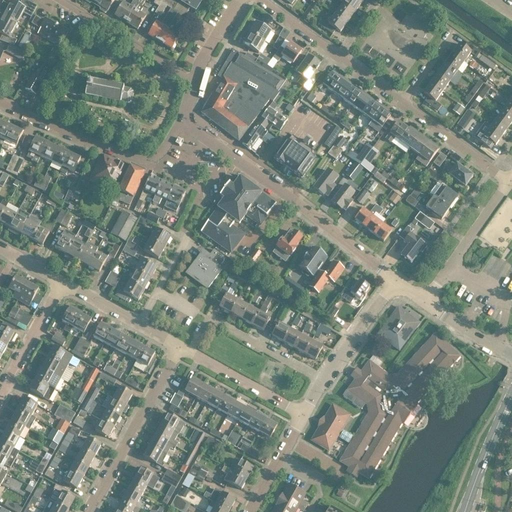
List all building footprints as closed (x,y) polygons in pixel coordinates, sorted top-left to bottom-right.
[(2,17),(16,24),(22,13),(26,15),(31,5),(22,0),(19,6),(11,2),(2,17)] [(98,0),(96,4),(101,7),(100,8),(100,10),(105,13),(106,12),(107,11),(108,11),(114,0),(98,0)] [(139,0),(137,4),(134,9),(126,23),(137,30),(145,16),(140,13),(143,8),(141,6),(144,0),(139,0)] [(178,4),(170,0),(161,0),(160,3),(166,6),(167,6),(170,8),(173,10),(178,4)] [(195,11),(201,0),(182,0),(181,2),(182,3),(178,4),(173,10),(175,11),(177,13),(184,17),(190,8),(195,11)] [(361,3),(356,0),(345,0),(342,4),(354,13),(361,3)] [(123,2),(114,16),(126,23),(134,9),(123,2)] [(166,6),(160,3),(159,7),(155,13),(159,15),(161,16),(166,6)] [(335,14),(347,23),(354,13),(342,4),(335,14)] [(167,22),(171,24),(177,13),(175,11),(173,10),(170,8),(164,20),(167,22)] [(177,13),(171,24),(167,29),(159,43),(171,50),(179,36),(172,32),(178,21),(184,24),(187,19),(184,17),(177,13)] [(336,30),(339,33),(347,23),(335,14),(328,24),(322,20),(318,25),(332,35),(336,30)] [(10,36),(16,24),(2,17),(0,21),(0,30),(5,33),(0,41),(13,46),(17,39),(10,36)] [(37,34),(58,46),(61,41),(62,42),(67,32),(44,19),(43,22),(35,17),(31,24),(39,29),(37,34)] [(167,29),(163,27),(155,22),(147,36),(159,43),(167,29)] [(249,33),(264,42),(271,32),(255,22),(249,33)] [(261,48),(264,42),(249,33),(248,33),(246,32),(243,39),(245,40),(242,44),(258,53),(261,48)] [(24,34),(18,46),(24,50),(31,38),(24,34)] [(277,50),(280,46),(285,40),(279,37),(273,47),(277,50)] [(285,50),(280,46),(277,50),(274,55),(272,58),(277,62),(281,56),(292,64),(301,51),(290,43),(285,50)] [(451,54),(463,62),(470,53),(476,57),(479,52),(466,43),(463,48),(458,45),(451,54)] [(5,54),(16,60),(20,53),(9,47),(5,54)] [(222,76),(200,113),(238,141),(269,99),(272,102),(279,93),(277,92),(286,80),(272,69),(267,66),(262,63),(257,60),(254,63),(244,57),(237,53),(232,50),(223,66),(219,74),(222,76)] [(444,64),(456,72),(463,62),(451,54),(444,64)] [(260,55),(257,60),(262,63),(267,66),(270,61),(260,55)] [(297,82),(307,90),(319,74),(315,71),(316,70),(315,69),(319,64),(307,56),(296,73),(301,76),(297,82)] [(481,56),(478,60),(492,71),(492,70),(495,66),(481,56)] [(477,64),(472,60),(468,65),(474,69),(477,64)] [(39,62),(24,90),(34,95),(50,69),(39,62)] [(456,72),(444,64),(437,73),(449,82),(454,86),(461,76),(456,72)] [(326,88),(332,92),(343,78),(336,73),(334,76),(331,73),(328,76),(324,72),(314,86),(323,92),(326,88)] [(430,83),(441,92),(449,82),(437,73),(430,83)] [(122,88),(123,87),(105,83),(106,78),(101,77),(100,82),(88,79),(87,84),(93,85),(91,92),(85,91),(84,96),(119,103),(120,102),(127,103),(130,101),(132,93),(130,90),(122,88)] [(475,86),(479,88),(482,83),(485,85),(487,81),(482,77),(475,86)] [(332,92),(342,99),(352,85),(343,78),(332,92)] [(424,102),(437,111),(441,106),(434,102),(441,92),(430,83),(423,93),(427,97),(424,102)] [(361,92),(352,85),(342,99),(351,106),(361,92)] [(280,94),(278,95),(282,98),(287,92),(282,88),(279,93),(280,94)] [(468,96),(472,99),(476,93),(472,90),(468,96)] [(361,92),(351,106),(361,113),(371,99),(361,92)] [(282,98),(278,95),(269,107),(273,110),(282,98)] [(381,106),(371,99),(361,113),(371,121),(381,106)] [(371,121),(368,125),(377,132),(389,116),(383,111),(385,109),(381,106),(371,121)] [(268,108),(256,124),(267,133),(272,126),(279,131),(287,121),(268,108)] [(324,112),(329,116),(332,112),(327,108),(324,112)] [(509,126),(511,121),(511,113),(504,108),(497,117),(509,126)] [(502,135),(509,126),(497,117),(490,127),(502,135)] [(0,121),(0,139),(1,140),(0,142),(0,144),(2,146),(10,128),(7,126),(8,124),(0,121)] [(460,121),(457,125),(460,127),(463,130),(466,126),(460,121)] [(407,129),(397,122),(389,133),(399,141),(407,129)] [(256,124),(242,144),(250,150),(258,139),(261,141),(261,140),(267,133),(256,124)] [(3,146),(2,148),(7,150),(8,148),(15,148),(23,131),(15,127),(14,129),(10,128),(2,146),(3,146)] [(336,127),(332,133),(337,137),(341,131),(336,127)] [(495,145),(502,135),(490,127),(483,137),(477,132),(473,137),(486,147),(490,142),(495,145)] [(410,131),(407,129),(399,141),(408,148),(417,136),(418,134),(412,129),(410,131)] [(267,133),(261,140),(269,146),(274,138),(267,133)] [(332,133),(328,139),(333,143),(337,137),(332,133)] [(420,138),(417,136),(408,148),(418,155),(426,143),(428,141),(421,136),(420,138)] [(35,137),(34,138),(28,152),(34,155),(31,161),(37,164),(40,158),(46,144),(42,142),(43,140),(35,137)] [(333,146),(338,150),(345,141),(340,137),(333,146)] [(328,139),(324,145),(329,149),(333,143),(328,139)] [(284,166),(284,165),(292,171),(292,172),(301,179),(314,161),(287,141),(274,159),(284,166)] [(428,162),(436,151),(438,148),(431,143),(429,146),(426,143),(418,155),(419,155),(416,160),(425,166),(428,162)] [(46,144),(40,158),(51,162),(57,149),(46,144)] [(359,165),(371,148),(367,145),(358,156),(351,151),(347,156),(359,165)] [(341,152),(338,150),(333,146),(327,154),(335,159),(341,152)] [(58,147),(57,149),(51,162),(62,167),(69,154),(65,152),(65,150),(58,147)] [(378,153),(371,148),(359,165),(370,173),(374,169),(369,165),(378,153)] [(438,167),(445,157),(440,153),(433,164),(438,167)] [(68,170),(73,172),(80,159),(69,154),(62,167),(60,173),(66,175),(68,170)] [(11,173),(18,158),(13,155),(6,171),(11,173)] [(103,187),(104,186),(114,191),(126,166),(100,155),(89,180),(103,187)] [(18,158),(11,173),(17,176),(24,160),(18,158)] [(359,166),(354,163),(348,171),(353,174),(359,166)] [(454,179),(454,180),(464,187),(472,176),(455,164),(448,174),(454,179)] [(119,200),(130,205),(133,197),(144,173),(128,166),(117,190),(118,190),(113,201),(117,203),(119,200)] [(433,196),(433,197),(449,208),(457,197),(441,186),(445,181),(428,168),(424,174),(437,183),(429,194),(433,196)] [(336,178),(331,174),(326,170),(313,188),(322,195),(323,194),(326,197),(334,187),(331,184),(336,178)] [(46,174),(42,183),(40,189),(45,191),(51,176),(46,174)] [(149,175),(143,189),(155,195),(161,181),(149,175)] [(388,176),(385,179),(394,186),(397,183),(388,176)] [(230,253),(243,235),(231,225),(234,220),(238,223),(245,215),(259,225),(275,204),(260,194),(239,178),(233,187),(228,183),(219,196),(223,199),(200,231),(209,238),(211,239),(230,253)] [(34,186),(40,189),(42,183),(37,181),(34,186)] [(162,198),(166,200),(172,186),(161,181),(155,195),(152,202),(159,205),(162,198)] [(397,183),(394,186),(401,191),(404,188),(402,186),(397,183)] [(343,185),(331,202),(340,209),(341,208),(345,211),(353,201),(351,199),(355,194),(343,185)] [(172,186),(166,200),(179,206),(185,192),(172,186)] [(68,205),(75,189),(70,187),(63,202),(68,205)] [(357,201),(362,205),(370,194),(365,190),(357,201)] [(400,199),(393,193),(388,200),(395,205),(400,199)] [(413,207),(417,202),(408,195),(404,200),(413,207)] [(433,197),(424,208),(440,220),(449,208),(433,197)] [(138,213),(143,202),(139,200),(134,211),(138,213)] [(362,209),(354,219),(364,227),(372,217),(375,213),(379,208),(376,205),(368,214),(362,209)] [(16,216),(5,210),(0,218),(0,222),(9,228),(16,216)] [(19,210),(16,216),(9,228),(8,230),(15,234),(16,232),(20,234),(30,217),(19,210)] [(159,217),(162,211),(158,210),(156,216),(149,212),(146,219),(150,221),(155,224),(157,220),(159,217)] [(61,225),(67,214),(61,211),(56,222),(61,225)] [(129,236),(136,222),(137,220),(122,213),(111,234),(126,242),(129,236)] [(72,216),(67,214),(61,225),(66,228),(72,216)] [(146,227),(150,221),(146,219),(139,216),(137,220),(136,222),(146,227)] [(35,223),(36,220),(30,217),(20,234),(31,240),(37,228),(39,225),(35,223)] [(372,217),(364,227),(373,234),(381,224),(375,220),(372,217)] [(85,220),(81,225),(88,229),(84,236),(88,239),(95,225),(85,220)] [(381,224),(373,234),(383,241),(391,231),(381,224)] [(403,242),(407,245),(400,255),(410,263),(424,245),(409,234),(415,227),(410,224),(408,227),(408,226),(399,237),(404,241),(403,242)] [(49,234),(37,228),(31,240),(42,246),(49,234)] [(146,238),(164,248),(170,237),(155,229),(151,235),(149,234),(146,238)] [(61,236),(54,248),(65,255),(72,242),(74,239),(75,237),(64,231),(61,236)] [(276,248),(272,253),(285,263),(289,257),(295,249),(294,248),(301,239),(293,233),(293,234),(289,231),(283,239),(276,247),(276,248)] [(127,243),(125,246),(134,251),(137,246),(132,243),(134,239),(129,236),(126,242),(127,243)] [(158,259),(164,248),(146,238),(143,243),(146,245),(143,251),(158,259)] [(66,255),(64,257),(71,261),(73,259),(76,260),(83,248),(85,245),(81,243),(74,239),(72,242),(65,255),(66,255)] [(83,248),(76,260),(87,267),(94,254),(97,249),(87,243),(84,248),(83,248)] [(113,259),(119,248),(114,245),(108,256),(113,259)] [(134,251),(125,246),(122,251),(133,257),(136,252),(134,251)] [(308,255),(307,254),(303,260),(304,261),(299,268),(302,271),(301,273),(307,277),(309,275),(312,278),(327,258),(323,255),(324,253),(318,249),(316,251),(313,248),(308,255)] [(199,254),(196,259),(186,272),(208,288),(221,270),(218,268),(225,258),(214,250),(209,256),(206,254),(203,257),(199,254)] [(256,250),(249,259),(254,263),(260,253),(256,250)] [(94,254),(87,267),(99,273),(102,266),(107,258),(102,255),(100,258),(95,254),(94,254)] [(156,268),(141,260),(135,271),(150,279),(156,268)] [(343,269),(332,261),(323,274),(319,271),(308,286),(318,293),(328,278),(333,282),(343,269)] [(144,290),(150,279),(135,271),(132,269),(129,274),(132,275),(129,282),(144,290)] [(279,269),(276,272),(273,277),(279,281),(285,274),(279,269)] [(109,286),(115,275),(110,272),(104,283),(109,286)] [(115,275),(109,286),(114,288),(120,277),(115,275)] [(9,289),(15,293),(12,299),(17,302),(27,284),(15,277),(9,289)] [(294,283),(286,278),(282,285),(298,296),(301,292),(292,286),(294,283)] [(345,288),(340,297),(350,303),(354,297),(362,303),(366,297),(363,294),(369,287),(358,280),(350,292),(345,288)] [(138,301),(144,290),(129,282),(123,293),(118,290),(115,296),(128,303),(131,298),(138,301)] [(38,290),(27,284),(17,302),(28,308),(32,301),(36,294),(38,290)] [(221,304),(219,308),(229,314),(237,301),(231,298),(237,286),(232,284),(230,289),(223,286),(221,289),(215,300),(221,304)] [(240,296),(244,298),(250,286),(246,284),(240,296)] [(32,301),(39,305),(43,298),(36,294),(32,301)] [(259,313),(252,326),(262,332),(269,318),(264,316),(267,309),(266,309),(272,299),(267,297),(259,313)] [(237,301),(229,314),(240,320),(247,307),(237,301)] [(322,302),(317,308),(326,314),(331,308),(322,302)] [(271,336),(283,343),(290,330),(278,323),(280,321),(282,321),(289,308),(283,305),(275,320),(270,329),(274,331),(271,336)] [(72,328),(80,315),(76,313),(77,310),(70,306),(67,310),(65,309),(59,318),(62,320),(61,322),(67,325),(64,331),(69,334),(72,328)] [(247,307),(240,320),(252,326),(259,313),(247,307)] [(377,335),(399,350),(419,322),(397,307),(377,335)] [(13,309),(8,318),(18,324),(23,315),(13,309)] [(329,311),(326,317),(336,324),(340,319),(329,311)] [(80,315),(72,328),(83,335),(91,321),(80,315)] [(296,318),(292,324),(297,327),(300,320),(296,318)] [(93,338),(104,344),(111,331),(100,324),(93,338)] [(328,336),(331,331),(320,325),(314,336),(318,338),(322,332),(328,336)] [(15,335),(14,334),(0,326),(0,340),(8,345),(9,346),(15,335)] [(300,335),(290,330),(283,343),(293,348),(300,335)] [(122,336),(111,331),(104,344),(114,350),(122,336)] [(459,356),(448,346),(446,343),(434,333),(397,372),(396,375),(386,376),(385,374),(376,367),(367,361),(360,371),(356,368),(354,370),(352,374),(350,376),(354,379),(346,390),(342,395),(360,408),(365,402),(366,403),(369,413),(367,415),(353,438),(350,443),(339,461),(348,467),(346,471),(347,472),(349,473),(352,475),(356,477),(358,473),(367,479),(400,424),(402,425),(417,404),(416,403),(459,356)] [(304,354),(311,341),(300,335),(293,348),(304,354)] [(61,348),(64,342),(53,336),(50,342),(61,348)] [(122,336),(114,350),(125,356),(132,342),(122,336)] [(77,356),(85,342),(80,339),(72,354),(77,356)] [(311,341),(304,354),(315,360),(322,347),(311,341)] [(85,342),(77,356),(82,359),(90,344),(85,342)] [(132,342),(125,356),(136,362),(143,348),(132,342)] [(53,347),(47,358),(66,368),(72,358),(53,347)] [(143,348),(136,362),(146,367),(144,372),(148,375),(156,361),(152,359),(154,354),(143,348)] [(367,361),(376,367),(380,362),(371,355),(368,360),(367,361)] [(60,380),(66,368),(47,358),(45,362),(43,361),(40,367),(42,368),(41,369),(60,380)] [(96,359),(93,365),(98,367),(101,362),(96,359)] [(107,365),(103,371),(114,376),(117,371),(117,370),(112,367),(107,365)] [(54,391),(60,380),(41,369),(37,376),(36,376),(35,379),(54,391)] [(98,372),(93,369),(87,380),(92,382),(98,372)] [(117,371),(114,376),(119,379),(122,374),(117,371)] [(113,387),(116,382),(101,373),(98,379),(113,387)] [(124,383),(135,389),(138,383),(127,377),(124,383)] [(35,379),(29,391),(48,401),(54,391),(35,379)] [(185,393),(196,398),(203,385),(191,379),(189,384),(184,381),(176,395),(181,398),(185,393)] [(92,382),(87,380),(81,391),(86,394),(92,382)] [(213,391),(203,385),(196,398),(206,404),(213,391)] [(132,395),(119,388),(112,399),(125,407),(132,395)] [(92,402),(98,392),(93,389),(87,400),(92,402)] [(86,394),(81,391),(75,401),(80,404),(86,394)] [(224,397),(213,391),(206,404),(217,410),(224,397)] [(174,394),(168,404),(171,405),(175,408),(181,398),(176,395),(174,394)] [(125,407),(112,399),(108,397),(102,408),(106,410),(119,417),(125,407)] [(217,410),(227,416),(234,403),(224,397),(217,410)] [(23,398),(17,409),(31,417),(37,406),(23,398)] [(87,400),(82,410),(87,413),(92,402),(87,400)] [(245,408),(234,403),(227,416),(238,422),(245,408)] [(178,417),(181,411),(171,405),(168,411),(178,417)] [(59,406),(57,411),(72,419),(75,414),(59,406)] [(342,412),(339,411),(337,409),(337,410),(333,407),(329,414),(329,413),(325,420),(323,419),(318,426),(320,427),(316,434),(317,434),(313,440),(317,443),(322,446),(324,447),(327,449),(329,446),(332,440),(336,435),(339,430),(342,424),(341,424),(345,418),(345,419),(347,415),(344,414),(342,413),(342,412)] [(249,410),(245,408),(238,422),(248,427),(255,414),(257,411),(250,408),(249,410)] [(31,417),(17,409),(11,420),(25,428),(29,430),(35,419),(31,417)] [(119,417),(106,410),(101,421),(114,428),(119,417)] [(72,419),(57,411),(54,416),(69,425),(72,419)] [(258,433),(259,433),(266,420),(267,417),(261,413),(259,416),(255,414),(248,427),(253,429),(250,434),(256,437),(258,433)] [(162,421),(160,425),(177,434),(178,435),(184,424),(166,414),(166,415),(164,414),(163,415),(160,418),(161,420),(162,421)] [(77,418),(74,424),(82,428),(85,422),(77,418)] [(6,431),(19,438),(25,428),(11,420),(6,431)] [(266,420),(259,433),(269,439),(276,425),(266,420)] [(107,439),(114,428),(101,421),(94,432),(107,439)] [(177,434),(160,425),(154,436),(171,445),(175,447),(177,444),(173,441),(177,434)] [(65,441),(70,443),(74,435),(78,437),(80,432),(72,428),(65,441)] [(341,431),(339,430),(336,435),(338,436),(338,437),(347,443),(347,442),(350,443),(353,438),(350,437),(351,436),(342,430),(341,431)] [(0,440),(0,442),(13,449),(19,438),(6,431),(0,440)] [(218,432),(216,437),(226,443),(228,438),(218,432)] [(195,444),(200,447),(206,436),(201,433),(195,444)] [(175,447),(171,445),(154,436),(148,446),(166,456),(169,449),(173,451),(175,447)] [(223,446),(209,438),(206,442),(220,450),(223,446)] [(87,439),(81,450),(94,457),(100,446),(87,439)] [(0,455),(13,463),(19,452),(13,449),(0,442),(0,455)] [(195,444),(190,455),(194,457),(200,447),(195,444)] [(162,463),(166,456),(148,446),(143,457),(162,468),(163,465),(163,463),(162,463)] [(246,447),(243,453),(257,460),(260,455),(246,447)] [(88,467),(94,457),(81,450),(75,460),(88,467)] [(13,463),(0,455),(0,470),(1,471),(4,465),(10,468),(13,463)] [(40,464),(45,467),(50,457),(46,455),(40,464)] [(188,468),(194,457),(190,455),(184,466),(188,468)] [(55,457),(52,462),(58,466),(61,460),(55,457)] [(229,470),(246,479),(252,468),(239,461),(234,459),(229,470)] [(82,479),(88,467),(75,460),(69,472),(82,479)] [(55,471),(58,466),(52,462),(49,467),(55,471)] [(35,475),(39,477),(45,467),(40,464),(35,475)] [(194,464),(191,469),(205,477),(208,472),(194,464)] [(135,476),(133,480),(146,487),(152,490),(158,479),(152,476),(139,469),(137,467),(133,474),(135,476)] [(240,490),(246,479),(229,470),(223,467),(220,471),(226,474),(223,480),(240,490)] [(202,482),(205,477),(191,469),(188,474),(202,482)] [(167,470),(165,476),(178,483),(181,477),(167,470)] [(47,471),(44,476),(52,480),(55,476),(47,471)] [(76,490),(82,479),(69,472),(63,483),(76,490)] [(162,481),(176,488),(178,483),(165,476),(162,481)] [(127,490),(140,497),(146,487),(133,480),(127,490)] [(305,494),(287,484),(281,495),(305,508),(307,504),(302,500),(305,494)] [(68,497),(70,493),(55,485),(53,490),(60,494),(55,504),(68,511),(74,500),(68,497)] [(180,495),(185,498),(188,491),(184,488),(180,495)] [(127,490),(121,501),(134,508),(140,497),(127,490)] [(206,493),(203,498),(215,504),(228,511),(234,501),(221,493),(215,490),(211,496),(206,493)] [(35,507),(40,496),(35,493),(30,504),(31,505),(35,507)] [(281,495),(275,505),(287,511),(295,511),(297,509),(302,511),(305,508),(281,495)] [(176,496),(173,502),(187,509),(190,504),(176,496)] [(4,506),(13,511),(20,511),(22,509),(7,501),(4,506)] [(137,511),(139,510),(134,508),(121,501),(116,511),(137,511)] [(179,511),(185,511),(187,509),(173,502),(170,507),(179,511)] [(211,503),(209,507),(212,509),(210,511),(227,511),(228,511),(215,504),(214,504),(211,503)]
